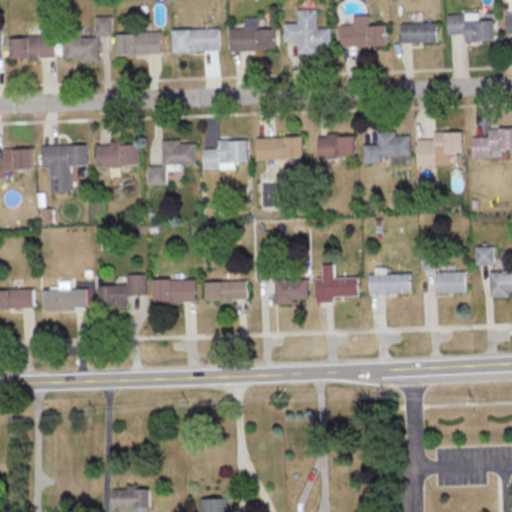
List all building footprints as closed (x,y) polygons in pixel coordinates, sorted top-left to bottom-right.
[(318,8),(298,8),(298,22),(284,22),(285,41),(299,40),(300,53),(319,52),(319,47),(332,47),(332,27),(318,27),(318,8)] [(448,34),(465,33),(466,41),(495,40),(494,19),(484,19),(483,12),(447,13),(448,34)] [(387,24),(370,24),(370,14),(354,14),(354,24),(341,24),(342,46),(388,45),(387,24)] [(113,15),(96,15),(96,34),(113,34),(113,15)] [(231,50),(278,48),(277,28),(259,28),(259,16),(245,17),(245,27),(230,28),(231,50)] [(438,22),(402,23),(402,42),(438,41),(438,22)] [(174,28),(174,51),(221,50),(221,27),(174,28)] [(118,32),(119,54),(163,53),(162,31),(118,32)] [(12,58),(57,57),(56,35),(11,36),(12,58)] [(100,35),(67,36),(67,58),(81,57),(82,61),(101,60),(100,35)] [(511,127),(488,128),(489,135),(472,136),(473,157),(491,156),(491,149),(511,148),(511,127)] [(363,144),(364,162),(381,162),(381,154),(412,154),(411,134),(395,135),(395,130),(377,131),(377,143),(363,144)] [(417,138),(418,165),(450,164),(450,152),(464,151),(463,130),(434,131),(434,138),(417,138)] [(355,135),(338,135),(338,134),(318,134),(318,157),(356,156),(355,135)] [(304,157),(304,135),(257,136),(257,158),(304,157)] [(197,163),(197,142),(182,142),(182,138),(163,139),(164,164),(148,165),(148,184),(167,183),(167,169),(182,169),(182,163),(197,163)] [(249,138),(219,139),(219,147),(204,148),(204,168),(236,168),(236,160),(249,159),(249,138)] [(142,165),(141,142),(98,143),(98,165),(142,165)] [(43,145),(44,167),(51,167),(52,191),(73,191),(73,165),(89,164),(89,144),(43,145)] [(4,156),(0,155),(0,177),(7,178),(7,169),(34,168),(34,147),(4,148),(4,156)] [(494,263),(494,245),(475,246),(476,264),(494,263)] [(422,252),(422,268),(437,268),(436,251),(422,252)] [(259,278),(273,278),(272,259),(258,259),(259,278)] [(317,301),(335,301),(335,296),(360,295),(359,276),(335,277),(335,263),(323,263),(323,277),(317,277),(317,301)] [(511,269),(490,270),(490,296),(510,295),(510,291),(511,290),(511,269)] [(467,291),(467,270),(436,271),(437,292),(467,291)] [(411,272),(369,273),(370,293),(412,291),(411,272)] [(146,273),(127,273),(128,283),(99,284),(99,306),(128,305),(127,294),(147,293),(146,273)] [(153,279),(154,302),(196,301),(196,277),(153,279)] [(309,277),(275,279),(276,303),(295,302),(295,298),(309,298),(309,277)] [(88,306),(88,287),(70,287),(70,280),(59,281),(59,287),(43,287),(44,309),(75,308),(75,306),(88,306)] [(207,300),(248,299),(248,280),(206,280),(207,300)] [(34,288),(0,288),(0,307),(34,307),(34,288)] [(113,488),(114,507),(127,506),(127,511),(137,511),(137,506),(151,506),(150,488),(138,488),(138,487),(113,488)] [(200,511),(226,511),(227,497),(201,498),(200,511)]
